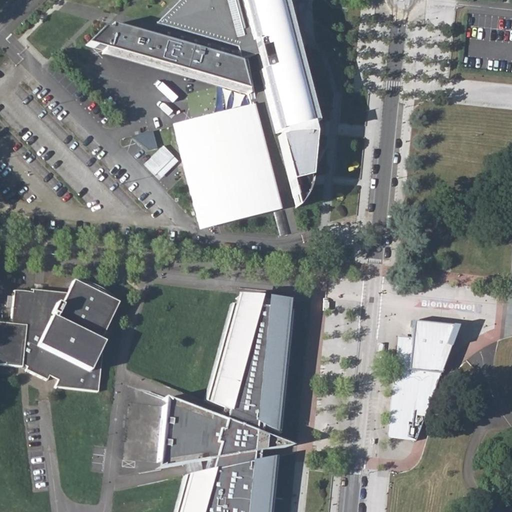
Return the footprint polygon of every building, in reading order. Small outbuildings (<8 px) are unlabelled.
[(238,60),(256,55),(277,133),(280,133),(280,136),(277,137),(295,208),(305,194),(308,186),(308,180),(313,134),(310,133),(309,129),(308,125),(312,124),(289,34),(280,36),(271,0),(181,0),(154,27),(161,29),(216,44),(222,64),(238,60)] [(271,0),(280,36),(289,34),(280,0),(271,0)] [(216,44),(161,29),(158,41),(110,27),(109,32),(103,30),(85,45),(103,51),(102,54),(112,52),(239,89),(247,95),(238,60),(222,64),(216,44)] [(112,52),(102,54),(247,95),(239,89),(112,52)] [(257,106),(175,127),(202,233),(284,212),(257,106)] [(154,131),(139,134),(143,151),(158,148),(154,131)] [(27,295),(16,294),(12,327),(0,326),(0,368),(24,371),(24,368),(29,370),(28,374),(49,384),(53,375),(63,380),(57,391),(100,396),(104,357),(101,356),(106,346),(101,344),(120,307),(76,285),(69,297),(46,295),(46,292),(41,292),(37,292),(37,297),(27,295)] [(282,434),(290,312),(282,311),(283,303),(263,301),(239,299),(237,306),(231,305),(205,398),(203,402),(222,408),(221,414),(219,418),(162,399),(162,406),(157,462),(155,469),(208,460),(206,466),(205,470),(182,477),(172,511),(270,511),(276,457),(256,461),(257,457),(257,453),(292,446),(260,433),(260,428),(260,424),(282,434)] [(451,344),(457,326),(451,325),(419,322),(412,321),(411,338),(398,337),(390,419),(389,440),(397,440),(416,440),(441,372),(442,368),(451,344)]
